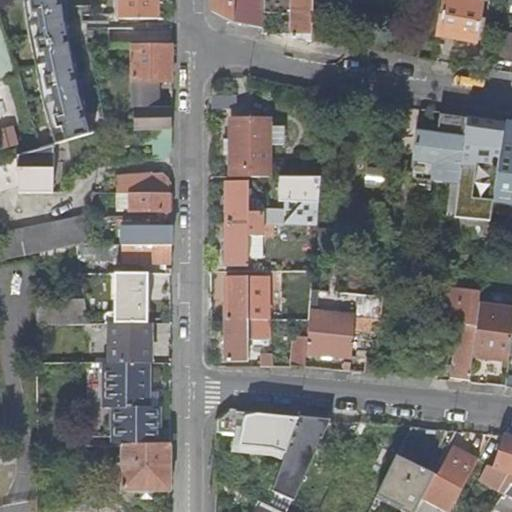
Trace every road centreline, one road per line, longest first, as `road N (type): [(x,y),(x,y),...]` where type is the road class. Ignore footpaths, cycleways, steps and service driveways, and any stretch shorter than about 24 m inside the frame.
road 1 (residential): [(184,393),(185,45)]
road 2 (residential): [(185,45),(511,102)]
road 3 (residential): [(511,418),(455,407),(184,393)]
